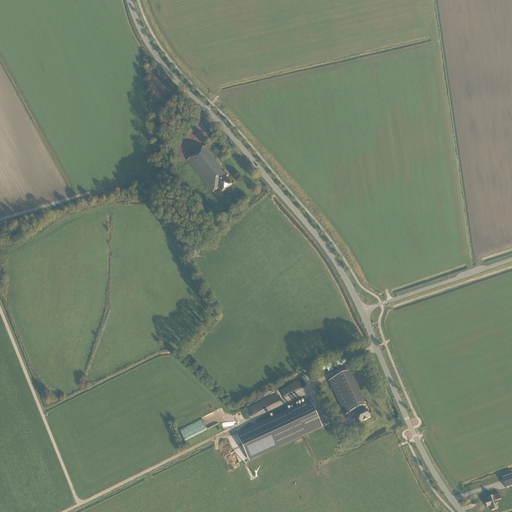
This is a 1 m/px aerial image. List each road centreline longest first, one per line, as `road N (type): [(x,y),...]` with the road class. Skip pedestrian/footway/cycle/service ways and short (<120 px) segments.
road 1 (secondary): [(361,311),(330,253),(159,62),(128,0)]
road 2 (secondary): [(461,511),(422,453),(361,311)]
road 3 (unclassified): [(361,311),(511,259)]
